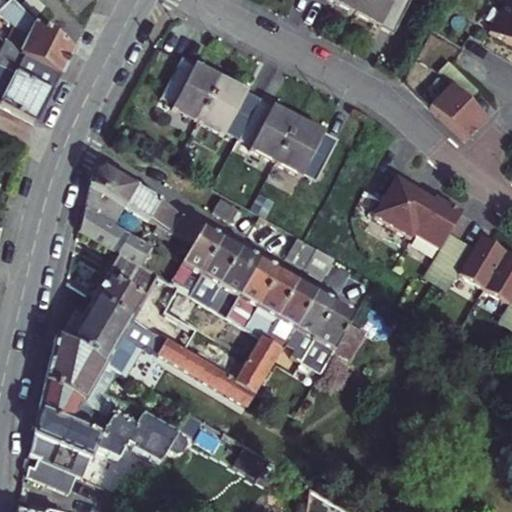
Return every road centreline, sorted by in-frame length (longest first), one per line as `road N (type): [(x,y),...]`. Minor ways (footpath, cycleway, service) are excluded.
road 1 (residential): [(69,135),(348,305)]
road 2 (residential): [(0,403),(34,246),(69,135)]
road 3 (residential): [(201,0),(390,104)]
road 4 (residential): [(69,135),(136,0)]
